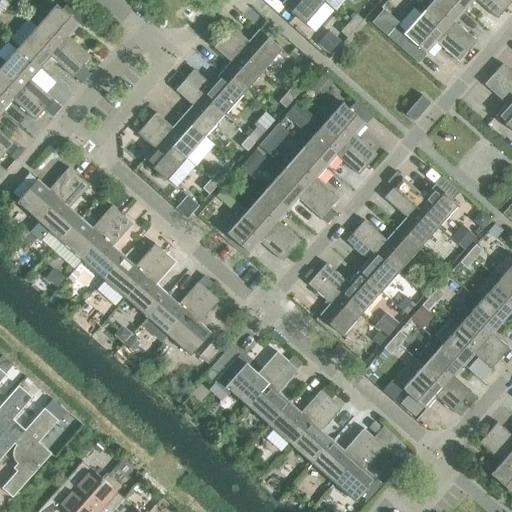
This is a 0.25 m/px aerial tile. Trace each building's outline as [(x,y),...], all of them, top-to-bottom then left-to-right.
[(324,2),(321,0),(284,0),(281,4),(305,24),(324,2)] [(452,0),(433,0),(422,12),(468,52),(477,42),(455,22),(465,11),(452,0)] [(495,0),(452,0),(465,11),(474,0),(497,19),(506,9),(495,0)] [(511,0),(495,0),(506,9),(511,1),(511,0)] [(56,5),(36,27),(81,67),(91,57),(69,37),(79,25),(56,5)] [(383,9),(371,22),(387,36),(397,25),(399,23),(383,9)] [(468,52),(422,12),(403,34),(426,55),(436,43),(458,63),(468,52)] [(356,14),(348,23),(355,29),(363,20),(356,14)] [(355,29),(348,23),(340,32),(347,38),(355,29)] [(36,27),(17,48),(40,69),(50,58),(72,77),(81,67),(36,27)] [(232,27),(222,37),(262,72),(282,50),(258,29),(248,41),(232,27)] [(332,35),(321,48),(329,55),(340,41),(332,35)] [(230,62),(220,73),(243,94),(262,72),(222,37),(213,47),(230,62)] [(17,48),(0,67),(0,71),(43,110),(52,100),(31,80),(40,69),(17,48)] [(511,72),(502,64),(493,74),(511,91),(511,72)] [(193,70),(184,80),(224,115),(243,94),(220,73),(210,84),(193,70)] [(0,71),(0,110),(2,112),(12,101),(34,120),(43,110),(0,71)] [(511,91),(493,74),(484,85),(506,104),(495,116),(511,130),(511,91)] [(192,105),(182,116),(205,137),(224,115),(184,80),(175,91),(192,105)] [(294,84),(286,93),(293,99),(301,90),(294,84)] [(293,99),(286,93),(278,102),(285,108),(293,99)] [(297,103),(286,116),(311,138),(322,125),(297,103)] [(342,103),(322,125),(368,165),(377,155),(355,135),(365,124),(342,103)] [(0,110),(0,148),(5,153),(14,143),(0,129),(0,114),(2,112),(0,110)] [(155,113),(146,123),(186,158),(205,137),(182,116),(172,128),(155,113)] [(186,158),(146,123),(137,134),(154,148),(143,160),(167,181),(186,158)] [(311,138),(303,147),(327,167),(337,156),(358,176),(368,165),(322,125),(311,138)] [(256,127),(248,136),(255,142),(263,133),(256,127)] [(255,142),(248,136),(240,145),(247,151),(255,142)] [(14,145),(6,154),(14,161),(22,152),(14,145)] [(303,147),(284,169),(329,208),(339,198),(317,179),(327,167),(303,147)] [(247,159),(240,167),(250,175),(257,167),(247,159)] [(17,202),(39,222),(79,177),(68,167),(49,189),(37,179),(17,202)] [(284,169),(265,190),(288,211),(298,199),(320,219),(329,208),(284,169)] [(218,170),(210,179),(217,186),(225,177),(218,170)] [(39,222),(60,241),(81,218),(70,208),(89,186),(79,177),(39,222)] [(402,177),(393,188),(438,228),(457,205),(434,185),(424,197),(402,177)] [(217,186),(210,179),(202,188),(209,195),(217,186)] [(406,217),(396,229),(419,249),(438,228),(393,188),(384,198),(406,217)] [(265,190),(246,212),(291,252),(300,241),(278,222),(288,211),(265,190)] [(187,196),(176,208),(187,218),(198,206),(187,196)] [(60,241),(82,260),(122,215),(111,206),(92,228),(81,218),(60,241)] [(291,252),(246,212),(227,234),(250,254),(260,243),(282,262),(291,252)] [(82,260),(104,279),(124,256),(113,246),(132,224),(122,215),(82,260)] [(364,220),(355,231),(400,271),(419,249),(396,229),(386,240),(364,220)] [(495,224),(487,232),(495,239),(502,231),(495,224)] [(462,226),(451,238),(463,250),(475,237),(462,226)] [(367,261),(357,272),(381,292),(400,271),(355,231),(346,241),(367,261)] [(29,233),(21,242),(28,248),(36,239),(29,233)] [(104,279),(125,298),(165,253),(155,244),(135,266),(124,256),(104,279)] [(475,245),(467,254),(474,260),(482,251),(475,245)] [(125,298),(147,317),(167,294),(156,284),(175,262),(165,253),(125,298)] [(474,260),(467,254),(459,263),(466,269),(474,260)] [(326,264),(316,274),(362,314),(381,292),(357,272),(348,283),(326,264)] [(511,265),(498,281),(511,292),(511,265)] [(74,270),(67,278),(73,283),(80,275),(74,270)] [(58,273),(49,282),(55,288),(64,278),(58,273)] [(362,314),(316,274),(307,284),(329,304),(319,315),(342,336),(362,314)] [(511,292),(498,281),(479,302),(502,323),(511,311),(511,292)] [(147,317),(168,336),(208,291),(198,282),(178,304),(167,294),(147,317)] [(437,288),(429,297),(436,303),(444,294),(437,288)] [(208,291),(168,336),(190,356),(211,333),(199,322),(219,300),(208,291)] [(406,297),(397,306),(406,315),(415,305),(406,297)] [(436,303),(429,297),(421,306),(428,312),(436,303)] [(479,302),(460,324),(500,359),(509,349),(492,334),(502,323),(479,302)] [(421,306),(410,318),(422,329),(433,316),(428,312),(421,306)] [(390,317),(379,329),(387,336),(398,324),(390,317)] [(460,324),(441,345),(464,366),(474,355),(491,369),(500,359),(460,324)] [(122,326),(114,335),(123,344),(131,334),(122,326)] [(379,331),(371,340),(378,346),(386,337),(379,331)] [(399,331),(391,340),(398,346),(406,337),(399,331)] [(132,336),(123,347),(131,353),(140,343),(132,336)] [(153,336),(148,342),(155,347),(160,342),(153,336)] [(222,348),(213,340),(198,357),(207,365),(222,348)] [(398,346),(391,340),(383,349),(390,355),(398,346)] [(441,345),(422,367),(462,402),(471,392),(454,377),(464,366),(441,345)] [(225,387),(247,406),(287,361),(277,352),(258,374),(246,364),(225,387)] [(247,406),(269,426),(289,402),(278,392),(298,370),(287,361),(247,406)] [(462,402),(422,367),(402,389),(425,410),(436,398),(452,413),(462,402)] [(200,384),(191,394),(200,403),(209,392),(200,384)] [(0,459),(14,444),(14,443),(25,431),(25,430),(13,420),(32,398),(18,386),(0,406),(0,459)] [(269,426),(290,445),(330,399),(320,390),(301,412),(289,402),(269,426)] [(290,445),(312,464),(332,440),(321,430),(341,408),(330,399),(290,445)] [(14,443),(14,444),(16,445),(15,446),(14,447),(13,449),(13,450),(13,451),(13,453),(13,454),(13,456),(13,457),(13,458),(14,460),(16,462),(17,463),(21,467),(1,488),(12,498),(51,454),(38,442),(58,421),(44,408),(25,430),(25,431),(14,443)] [(374,421),(366,429),(374,436),(382,428),(374,421)] [(511,435),(497,422),(488,433),(511,454),(511,435)] [(312,464),(333,483),(373,438),(363,428),(344,450),(332,440),(312,464)] [(511,454),(488,433),(479,443),(500,462),(490,474),(511,493),(511,454)] [(373,438),(333,483),(355,502),(376,479),(364,469),(384,447),(373,438)] [(57,507),(62,511),(74,511),(103,480),(82,461),(37,511),(54,511),(57,507)] [(111,511),(124,498),(103,480),(74,511),(111,511)] [(139,511),(124,498),(111,511),(139,511)]
